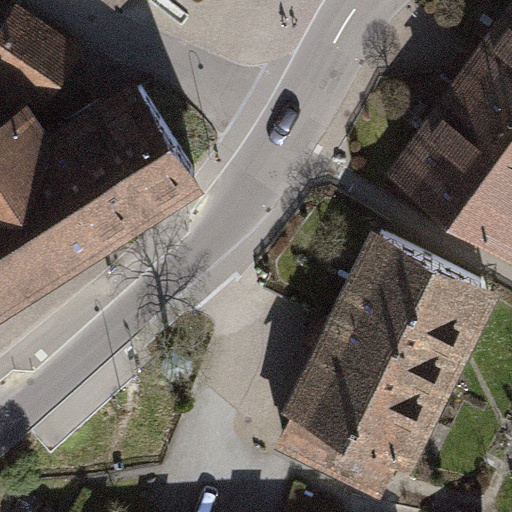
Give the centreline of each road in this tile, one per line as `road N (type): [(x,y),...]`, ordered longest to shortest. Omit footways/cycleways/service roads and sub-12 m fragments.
road 1 (tertiary): [(0,424),(220,228),(292,130)]
road 2 (residential): [(71,0),(292,130)]
road 3 (tertiary): [(292,130),(364,0)]
